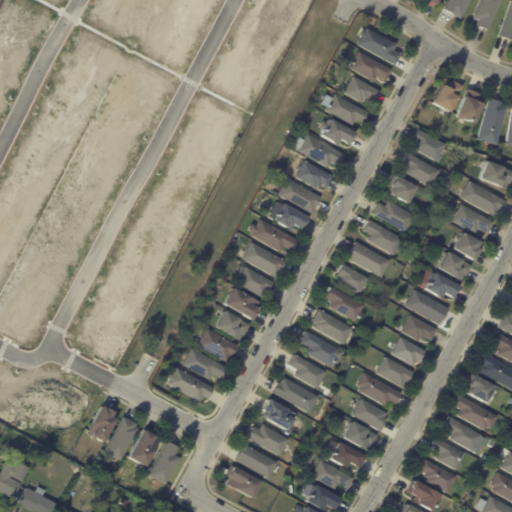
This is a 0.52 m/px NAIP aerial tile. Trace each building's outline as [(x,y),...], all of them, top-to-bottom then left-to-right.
[(471,0),(461,18),(445,8),(449,0),(471,0)] [(500,0),(488,30),(476,25),(479,19),(474,17),(481,0),(500,0)] [(511,39),(499,35),(511,0),(511,39)] [(396,47),(394,51),(401,55),(396,65),(358,45),(361,41),(361,39),(361,38),(361,37),(364,31),(365,32),(367,29),(397,45),(396,47)] [(392,72),(387,81),(378,76),(375,80),(374,80),(374,81),(350,68),(352,64),(351,64),(352,62),(353,63),(359,51),(393,70),(392,72)] [(380,93),(375,102),(369,99),(367,103),(363,101),(362,103),(345,93),(354,77),(381,92),(380,93)] [(453,82),(462,88),(457,97),(459,98),(451,113),(433,103),(446,80),(451,83),(452,82),(453,82)] [(468,90),(477,94),(474,100),(482,104),(474,122),(456,114),(463,99),(461,97),(465,88),(468,90)] [(368,114),(363,123),(357,119),(354,124),(333,113),(332,113),(327,110),(329,107),(322,103),(327,94),(334,98),(336,94),(369,112),(368,114)] [(490,97),(502,101),(502,104),(508,105),(496,144),(478,139),(490,97)] [(355,135),(352,140),(351,139),(349,144),(340,139),(337,144),(321,135),(324,131),(318,127),(322,121),(327,124),(330,119),(355,133),(355,135)] [(445,148),(437,162),(413,148),(416,141),(414,140),(419,131),(446,146),(445,148)] [(342,162),(338,168),(334,166),(333,168),(327,165),(326,167),(295,150),(305,132),(343,154),(339,160),(342,162)] [(437,178),(431,188),(405,173),(408,167),(402,164),(407,153),(440,171),(437,178)] [(332,178),(327,186),(322,183),(320,187),(317,185),(316,187),(296,176),(305,160),(333,176),(332,178)] [(511,172),(507,183),(506,182),(504,188),(480,178),(486,161),(503,167),(503,168),(511,172)] [(398,176),(418,187),(408,204),(387,192),(390,187),(387,185),(393,175),(397,177),(398,176)] [(320,198),(312,212),(278,194),(287,178),(321,196),(320,198)] [(503,201),(495,216),(460,196),(469,180),(504,200),(503,201)] [(374,213),(380,203),(386,207),(389,201),(416,216),(413,221),(417,223),(413,230),(410,228),(407,233),(374,214),(374,213)] [(308,220),(302,229),(293,224),(290,229),(274,220),(283,203),(309,218),(308,220)] [(493,224),(489,233),(479,228),(477,232),(464,226),(463,227),(452,220),(461,204),(494,222),(493,224)] [(297,241),(292,250),(284,246),(281,251),(251,235),(253,232),(249,230),(253,223),(256,226),(260,219),(298,239),(297,241)] [(399,245),(394,255),(368,240),(371,235),(363,231),(369,220),(403,238),(399,245)] [(426,228),(420,225),(423,220),(429,223),(426,228)] [(478,251),(473,260),(453,248),(462,232),(479,242),(476,248),(479,249),(478,251)] [(285,263),(277,278),(243,259),(253,242),(287,261),(285,263)] [(352,252),(357,243),(391,262),(382,278),(349,260),(352,253),(351,253),(352,252)] [(470,266),(464,275),(463,274),(460,280),(437,268),(447,251),(463,260),(462,260),(470,265),(470,266)] [(366,282),(360,294),(338,282),(341,277),(338,275),(344,264),(369,278),(366,282)] [(273,284),(269,292),(267,291),(263,297),(238,284),(247,267),(274,282),(273,284)] [(460,289),(458,293),(457,293),(454,298),(445,293),(442,298),(427,289),(436,273),(461,287),(460,289)] [(360,312),(356,321),(330,306),(333,300),(326,296),(331,286),(365,304),(360,312)] [(256,305),(255,307),(258,308),(252,319),(224,303),(233,287),(258,302),(256,305)] [(448,310),(440,325),(406,306),(415,289),(449,309),(448,310)] [(352,329),(344,344),(313,327),(315,324),(312,322),(319,309),(353,328),(352,329)] [(248,325),(243,335),(241,335),(238,340),(215,327),(225,310),(240,319),(240,320),(248,325)] [(511,336),(495,327),(503,314),(506,316),(508,312),(511,314),(511,336)] [(437,331),(432,340),(426,336),(424,340),(421,338),(420,341),(402,331),(411,314),(438,329),(437,331)] [(238,347),(232,357),(230,356),(227,360),(226,360),(225,362),(198,346),(198,345),(194,343),(201,331),(205,333),(208,329),(238,346),(238,347)] [(310,350),(312,348),(301,342),(307,331),(341,350),(338,355),(342,357),(339,364),(335,362),(332,367),(308,354),(310,350)] [(511,364),(494,354),(497,349),(487,343),(493,332),(511,343),(511,364)] [(424,352),(419,361),(416,359),(413,365),(391,353),(401,336),(425,350),(424,352)] [(196,350),(227,367),(221,378),(214,374),(210,380),(184,365),(193,348),(196,350)] [(511,387),(510,387),(508,391),(476,372),(479,367),(474,364),(481,353),(511,371),(511,387)] [(322,381),(318,389),(295,376),(299,370),(289,365),(295,354),(327,372),(322,381)] [(413,374),(408,382),(405,381),(402,387),(376,372),(385,356),(414,372),(413,374)] [(213,389),(208,398),(203,396),(200,401),(167,384),(170,379),(169,378),(171,374),(173,374),(177,367),(214,388),(213,389)] [(401,394),(396,403),(389,400),(386,406),(359,390),(361,387),(356,385),(364,372),(401,393),(401,394)] [(490,387),(480,403),(464,394),(467,388),(464,386),(470,376),(490,387)] [(318,398),(310,414),(273,393),(279,382),(281,383),(284,377),(319,397),(318,398)] [(490,425),(487,430),(484,427),(481,431),(455,415),(458,410),(451,406),(458,395),(495,417),(490,425)] [(386,415),(384,419),(387,420),(381,431),(352,415),(361,398),(388,413),(386,415)] [(292,423),(287,431),(266,418),(268,414),(263,410),(269,399),(295,414),(292,418),(294,419),(292,423)] [(103,405),(115,412),(112,417),(116,419),(104,442),(87,433),(102,405),(103,405)] [(132,422),(137,424),(135,427),(139,429),(121,460),(105,451),(124,417),(132,422)] [(476,441),(469,452),(446,439),(449,433),(439,428),(446,417),(479,436),(476,441)] [(375,436),(370,445),(368,444),(365,450),(343,438),(352,421),(367,429),(367,430),(375,434),(375,436)] [(287,444),(280,456),(260,444),(259,446),(256,444),(257,442),(248,437),(254,426),(260,430),(263,424),(290,439),(287,444)] [(145,429),(156,435),(154,437),(160,441),(146,466),(129,457),(145,429)] [(434,458),(436,454),(428,449),(434,438),(462,454),(453,471),(433,460),(434,458)] [(177,446),(180,448),(176,455),(181,458),(167,485),(150,475),(169,442),(177,446)] [(363,458),(361,463),(360,462),(358,467),(348,462),(346,467),(330,459),(339,442),(365,456),(363,458)] [(236,460),(244,443),(278,462),(270,478),(236,460)] [(511,476),(493,465),(502,448),(511,453),(511,476)] [(21,486),(13,499),(0,492),(0,472),(1,473),(7,463),(10,465),(14,459),(30,468),(21,483),(22,484),(21,486)] [(449,486),(444,494),(423,482),(424,479),(420,477),(422,473),(416,470),(422,459),(454,477),(449,486)] [(354,480),(349,489),(343,486),(340,484),(337,489),(330,485),(319,479),(318,479),(313,477),(322,460),(355,479),(354,480)] [(227,484),(230,479),(226,477),(232,465),(264,482),(255,499),(227,484)] [(511,482),(511,504),(490,491),(492,488),(488,485),(495,472),(511,482)] [(436,495),(427,511),(413,504),(415,502),(412,501),(414,498),(406,493),(410,487),(408,486),(411,481),(436,495)] [(340,501),(338,505),(337,504),(334,509),(325,504),(322,509),(307,501),(316,484),(342,498),(340,501)] [(36,493),(57,504),(52,511),(37,511),(34,510),(32,511),(30,511),(17,505),(26,488),(36,493)] [(511,511),(478,511),(488,496),(511,510),(511,511)]
